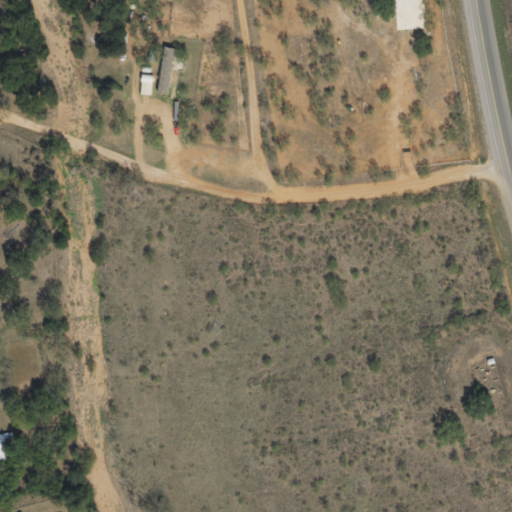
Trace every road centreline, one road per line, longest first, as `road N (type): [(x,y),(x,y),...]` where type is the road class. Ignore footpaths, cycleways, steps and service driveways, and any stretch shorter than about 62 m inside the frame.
road 1 (residential): [(0,164),(246,208),(511,169)]
road 2 (residential): [(131,190),(131,0)]
road 3 (trunk): [(511,160),(476,0)]
